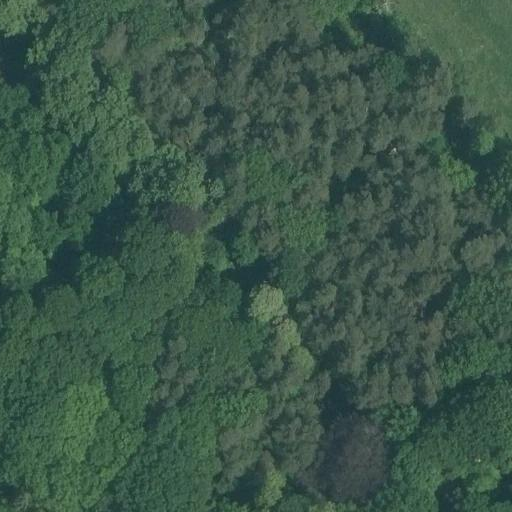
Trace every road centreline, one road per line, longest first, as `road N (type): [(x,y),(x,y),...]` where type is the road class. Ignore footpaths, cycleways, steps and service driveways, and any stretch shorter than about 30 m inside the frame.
road 1 (track): [(121,511),(0,426)]
road 2 (track): [(511,441),(391,511)]
